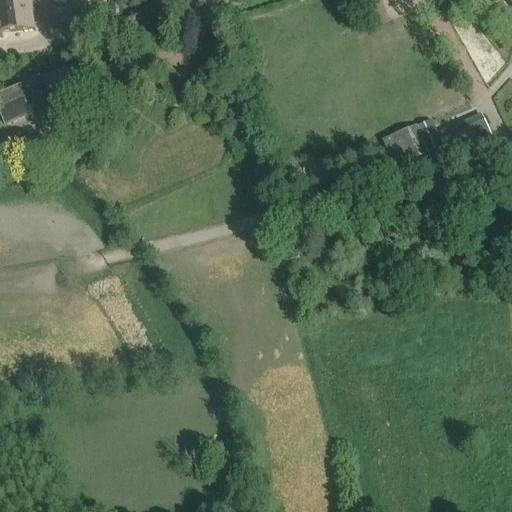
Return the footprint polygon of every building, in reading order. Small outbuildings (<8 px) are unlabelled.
[(31,0),(0,0),(0,37),(37,31),(31,0)] [(188,0),(182,16),(203,25),(213,0),(188,0)] [(52,104),(56,112),(88,98),(78,77),(47,90),(41,77),(0,94),(0,114),(4,124),(52,104)] [(426,153),(438,177),(497,149),(481,115),(438,136),(431,122),(384,144),(395,168),(426,153)] [(511,189),(480,195),(483,208),(511,203),(511,189)]
